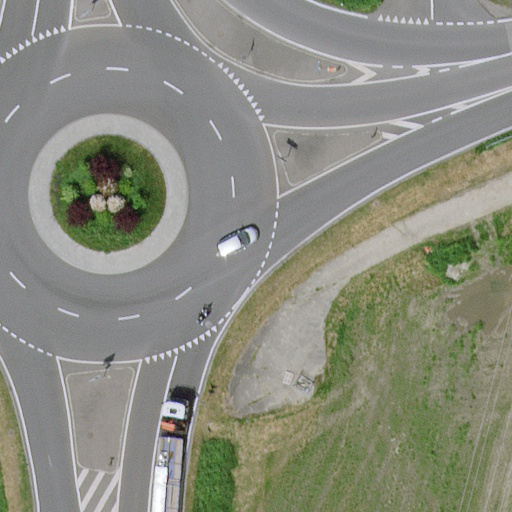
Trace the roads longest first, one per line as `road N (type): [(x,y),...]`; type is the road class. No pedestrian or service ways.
road 1 (track): [(254,408),(304,313),(344,270),(389,240),(511,190)]
road 2 (tertiary): [(234,265),(370,174),(511,100)]
road 3 (tertiary): [(511,74),(340,105),(208,93)]
road 4 (primary): [(511,52),(347,40),(258,0)]
road 5 (primary): [(147,511),(176,357),(211,295)]
road 6 (primary): [(11,297),(42,382),(68,511)]
road 7 (primary): [(11,297),(54,326),(119,337),(168,325),(211,295)]
road 8 (primary): [(234,265),(251,214),(251,178),(234,127),(208,93)]
road 9 (primary): [(185,76),(146,59),(89,55),(52,66),(14,91)]
